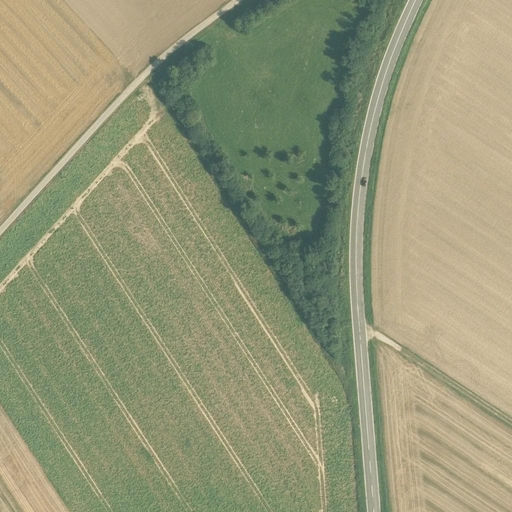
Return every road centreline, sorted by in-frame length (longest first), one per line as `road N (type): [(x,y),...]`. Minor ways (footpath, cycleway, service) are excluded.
road 1 (secondary): [(374,511),(355,232),(377,98),(415,0)]
road 2 (track): [(0,232),(146,73),(238,0)]
road 3 (track): [(511,422),(374,331),(359,330)]
